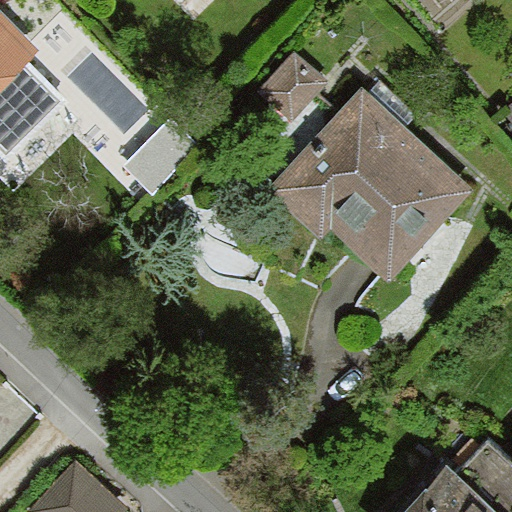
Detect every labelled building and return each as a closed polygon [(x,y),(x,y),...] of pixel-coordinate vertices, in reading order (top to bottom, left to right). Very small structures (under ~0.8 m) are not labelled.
[(0,148),(7,156),(64,99),(27,62),(35,54),(0,19),(0,148)] [(258,92),(291,123),(328,83),(294,52),(258,92)] [(338,217),(396,271),(474,187),(370,90),(278,188),(325,232),(338,217)] [(172,119),(124,168),(152,196),(200,147),(172,119)] [(511,511),(511,464),(488,442),(451,482),(482,511),(511,511)] [(42,497),(59,511),(121,511),(136,495),(82,449),(42,497)] [(415,511),(482,511),(451,482),(447,478),(415,511)]
